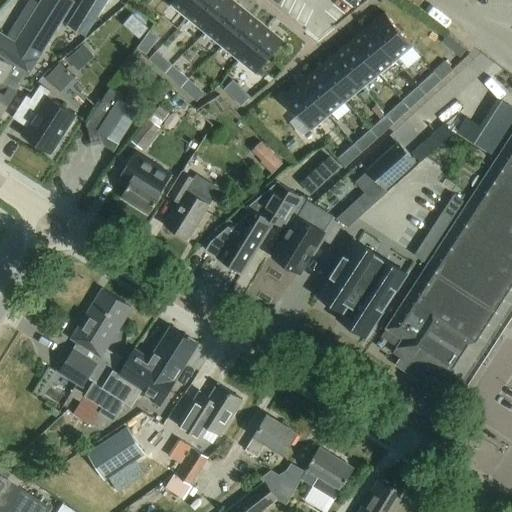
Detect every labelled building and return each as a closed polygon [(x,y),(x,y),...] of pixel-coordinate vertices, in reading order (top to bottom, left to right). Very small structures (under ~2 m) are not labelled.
[(75,1),(73,0),(42,0),(15,43),(0,33),(0,117),(27,75),(28,75),(75,1)] [(84,0),(68,26),(86,38),(109,0),(84,0)] [(174,0),(171,4),(188,18),(202,0),(174,0)] [(202,0),(188,18),(205,32),(231,0),(202,0)] [(232,0),(231,0),(205,32),(222,46),(249,13),(232,0)] [(132,13),(123,23),(139,38),(149,27),(132,13)] [(249,13),(222,46),(239,60),(266,27),(249,13)] [(387,16),(369,30),(394,59),(411,45),(387,16)] [(266,27),(239,60),(256,74),(283,41),(266,27)] [(369,30),(353,44),(377,73),(394,59),(369,30)] [(158,38),(149,32),(140,45),(149,51),(158,38)] [(353,44),(336,57),(361,87),(377,73),(353,44)] [(84,45),(67,59),(76,69),(92,55),(84,45)] [(151,62),(165,74),(172,65),(158,54),(151,62)] [(336,57),(320,71),(344,100),(361,87),(336,57)] [(445,62),(433,72),(441,81),(453,71),(445,62)] [(60,65),(46,79),(52,84),(66,70),(60,65)] [(181,88),(188,80),(175,68),(167,76),(181,88)] [(320,71),(303,84),(328,114),(344,100),(320,71)] [(441,81),(433,72),(420,85),(428,93),(441,81)] [(204,93),(191,82),(183,90),(197,102),(204,93)] [(51,90),(41,84),(30,102),(40,108),(23,134),(53,153),(77,116),(47,96),(51,90)] [(303,84),(286,99),(310,128),(328,114),(303,84)] [(236,85),(228,93),(241,106),(250,98),(236,85)] [(122,94),(111,87),(87,125),(92,147),(102,144),(114,152),(120,141),(119,140),(138,109),(120,98),(122,94)] [(405,99),(413,107),(425,95),(417,87),(405,99)] [(458,131),(491,154),(511,123),(511,103),(499,94),(479,123),(468,116),(458,131)] [(397,121),(409,110),(401,102),(389,113),(397,121)] [(376,105),(371,110),(378,118),(383,114),(376,105)] [(159,107),(154,115),(163,122),(169,114),(159,107)] [(386,116),(373,127),(381,136),(393,125),(386,116)] [(130,141),(142,150),(160,126),(148,118),(130,141)] [(365,150),(377,139),(369,131),(357,142),(365,150)] [(388,329),(383,337),(399,347),(405,351),(395,366),(425,386),(435,371),(458,386),(508,310),(511,303),(511,138),(497,162),(480,187),(464,212),(448,236),(431,263),(388,328),(388,329)] [(262,142),(252,151),(262,162),(261,163),(273,175),(284,165),(262,142)] [(398,143),(367,170),(378,182),(385,190),(386,189),(416,162),(398,143)] [(360,154),(352,146),(341,156),(349,164),(360,154)] [(132,181),(121,198),(148,215),(160,196),(164,191),(173,176),(137,153),(132,161),(123,175),(132,181)] [(309,198),(339,171),(328,159),(299,186),(309,198)] [(196,173),(192,179),(183,173),(168,196),(178,202),(163,225),(187,240),(220,188),(196,173)] [(277,181),(250,205),(218,257),(243,272),(274,223),(283,228),(302,197),(277,181)] [(365,193),(336,219),(348,228),(388,192),(386,189),(385,190),(378,182),(365,193)] [(454,195),(446,207),(455,214),(463,202),(454,195)] [(328,214),(302,199),(286,225),(291,229),(274,257),(300,273),(325,232),(319,228),(328,214)] [(446,207),(438,219),(447,226),(455,214),(446,207)] [(438,219),(430,231),(439,238),(447,226),(438,219)] [(430,231),(422,243),(431,250),(439,238),(430,231)] [(365,325),(372,329),(406,276),(351,240),(321,287),(328,291),(323,298),(351,316),(347,323),(360,332),(365,325)] [(422,243),(414,255),(423,262),(431,250),(422,243)] [(103,388),(114,371),(121,359),(106,349),(131,308),(102,290),(71,339),(77,342),(58,373),(83,388),(88,379),(93,382),(103,388)] [(511,303),(508,310),(458,386),(435,371),(430,379),(453,393),(457,395),(458,394),(461,395),(503,332),(511,317),(511,303)] [(93,382),(85,395),(103,407),(101,410),(115,419),(125,403),(131,407),(143,388),(150,393),(162,401),(175,381),(195,349),(168,332),(148,363),(133,354),(120,375),(114,371),(103,388),(93,382)] [(192,407),(190,406),(178,425),(179,427),(200,440),(208,427),(221,435),(243,401),(218,386),(201,413),(192,407)] [(80,402),(84,395),(74,389),(70,396),(80,402)] [(73,414),(92,425),(103,407),(84,395),(73,414)] [(296,435),(266,416),(254,436),(254,437),(246,450),(257,457),(265,444),(284,455),(296,435)] [(127,428),(88,453),(105,479),(144,454),(127,428)] [(191,447),(174,474),(191,484),(208,457),(191,447)] [(319,449),(304,473),(317,481),(313,487),(334,500),(340,491),(353,469),(319,449)] [(0,511),(5,511),(20,489),(6,480),(11,474),(0,466),(0,511)] [(396,511),(407,496),(382,481),(374,494),(372,493),(360,511),(396,511)] [(264,482),(223,511),(261,511),(277,500),(264,482)] [(166,488),(162,495),(177,505),(182,497),(166,488)] [(22,490),(20,489),(5,511),(48,511),(51,509),(22,490)]
